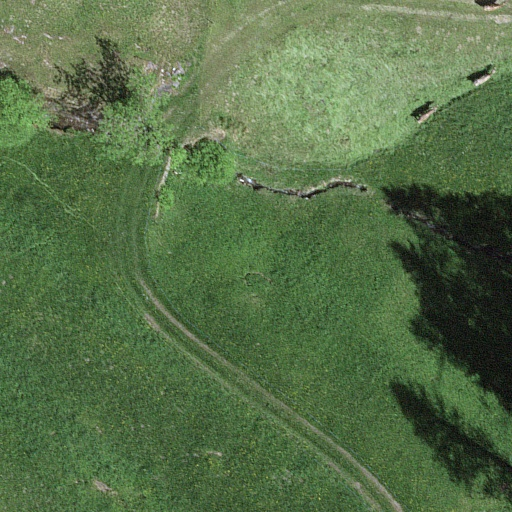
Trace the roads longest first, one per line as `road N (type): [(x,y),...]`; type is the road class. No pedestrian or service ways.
road 1 (track): [(329,0),(283,12),(233,43),(130,172),(126,254),(187,360),(355,474),(389,511)]
road 2 (track): [(511,11),(364,0)]
